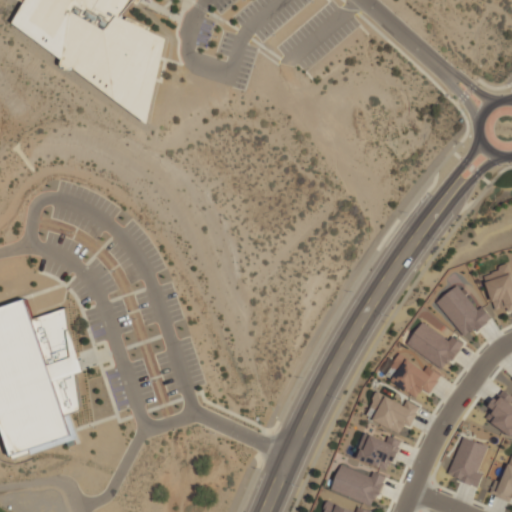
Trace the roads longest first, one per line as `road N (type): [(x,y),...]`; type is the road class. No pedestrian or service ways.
road 1 (tertiary): [(425,205),(313,381),(249,511)]
road 2 (tertiary): [(277,511),(415,249),(442,214)]
road 3 (residential): [(405,511),(437,438),(487,359),(511,342)]
road 4 (tertiary): [(477,142),(489,154),(511,157),(510,99),(483,107),(477,142)]
